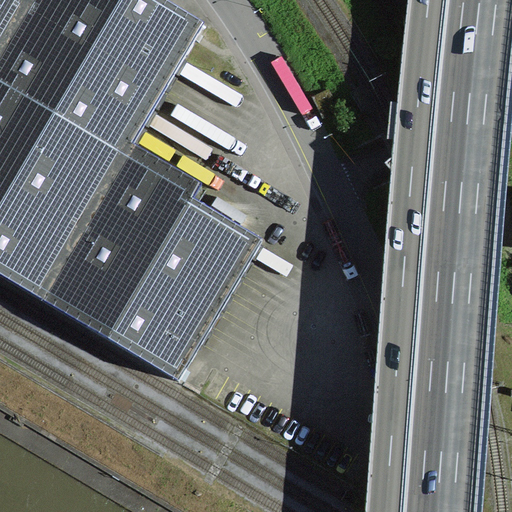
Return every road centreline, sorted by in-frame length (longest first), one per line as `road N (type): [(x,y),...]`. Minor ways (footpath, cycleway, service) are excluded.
road 1 (unclassified): [(417,511),(412,410),(378,278),(309,131),(228,0)]
road 2 (motorway): [(437,511),(483,0)]
road 3 (motorway): [(436,0),(392,511)]
